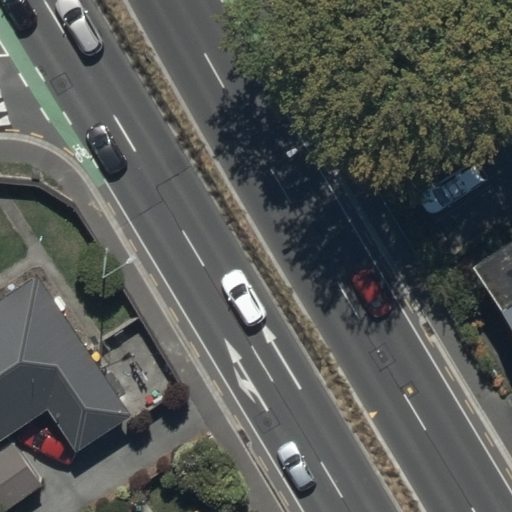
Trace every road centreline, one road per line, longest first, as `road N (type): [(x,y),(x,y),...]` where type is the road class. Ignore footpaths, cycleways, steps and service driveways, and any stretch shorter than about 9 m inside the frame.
road 1 (primary): [(204,55),(470,511)]
road 2 (primary): [(350,511),(98,89)]
